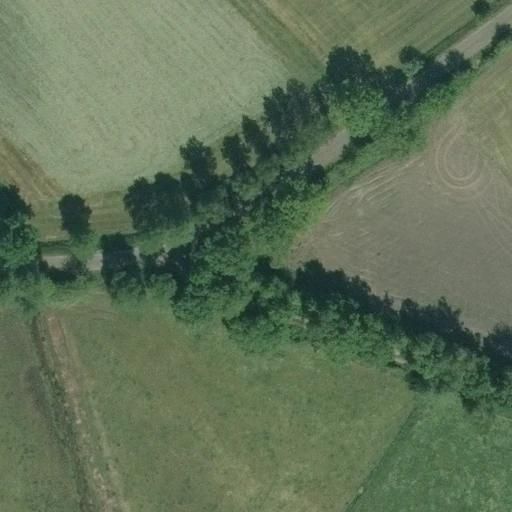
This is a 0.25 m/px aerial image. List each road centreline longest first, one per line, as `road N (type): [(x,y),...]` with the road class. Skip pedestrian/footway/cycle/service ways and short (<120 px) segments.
road 1 (unclassified): [(162,251),(236,215),(511,17)]
road 2 (track): [(511,373),(162,251)]
road 3 (residential): [(0,262),(65,264),(162,251)]
